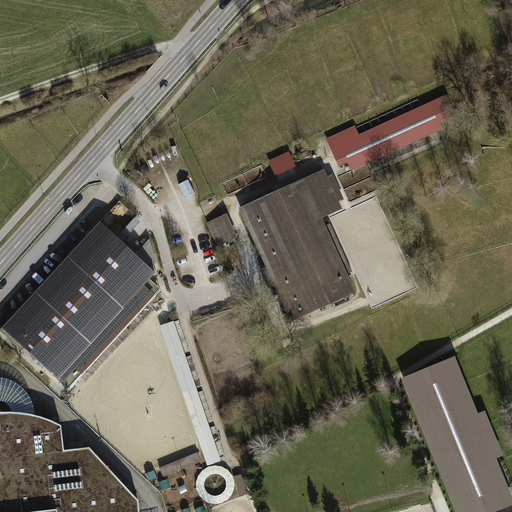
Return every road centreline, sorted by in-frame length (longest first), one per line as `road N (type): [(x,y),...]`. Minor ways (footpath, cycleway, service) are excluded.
road 1 (track): [(511,309),(235,463),(215,413)]
road 2 (secondary): [(0,265),(233,0)]
road 3 (track): [(0,100),(147,48),(192,45)]
road 4 (track): [(389,377),(442,511)]
